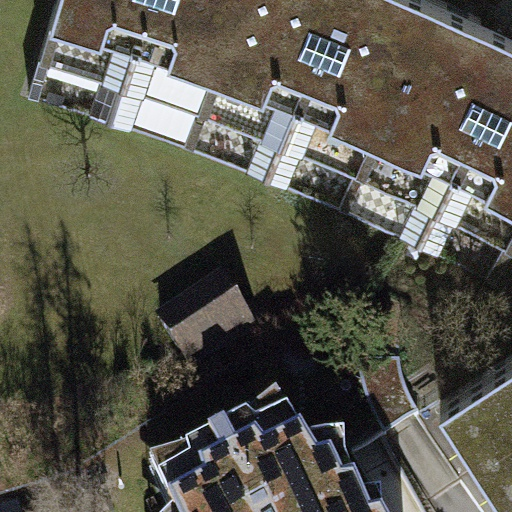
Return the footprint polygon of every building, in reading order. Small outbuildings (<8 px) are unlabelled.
[(238,0),(50,0),(24,89),(37,93),(49,55),(99,72),(87,110),(129,123),(142,85),(193,102),(180,141),(189,146),(203,106),(238,0)] [(435,0),(238,0),(203,106),(259,129),(246,165),(286,181),(301,144),(351,165),(335,205),(343,208),(361,169),(435,0)] [(511,33),(442,0),(435,0),(361,169),(414,194),(398,230),(439,248),(454,215),(502,239),(484,274),(496,281),(511,250),(511,33)] [(225,275),(157,318),(193,374),(261,331),(225,275)] [(511,350),(439,399),(508,502),(511,499),(511,350)] [(169,511),(363,511),(344,473),(333,474),(323,452),(307,453),(288,422),(256,436),(247,428),(187,459),(191,471),(159,489),(169,511)]
